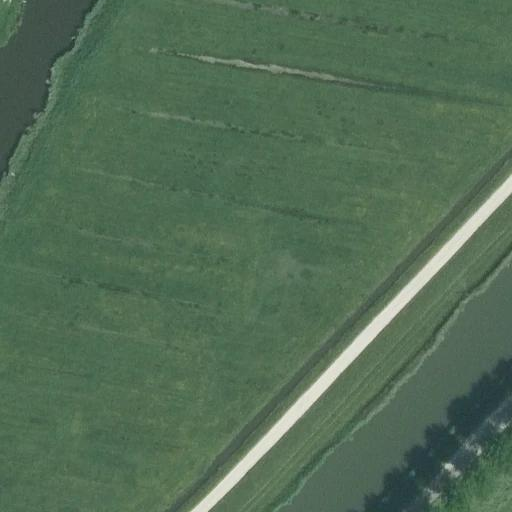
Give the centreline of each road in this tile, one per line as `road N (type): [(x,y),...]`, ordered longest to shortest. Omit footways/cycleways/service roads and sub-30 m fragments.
road 1 (track): [(198,511),(511,182)]
road 2 (unclassified): [(418,511),(511,413)]
